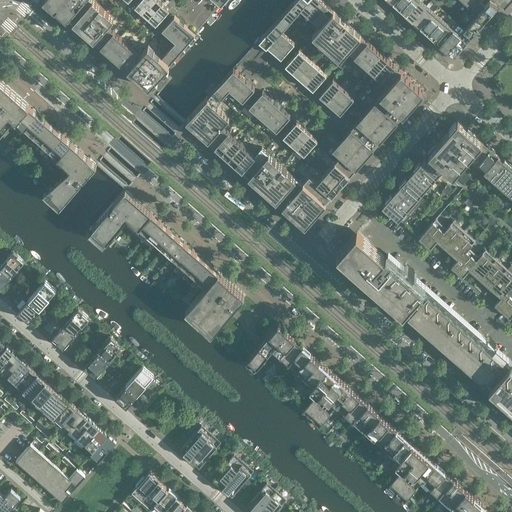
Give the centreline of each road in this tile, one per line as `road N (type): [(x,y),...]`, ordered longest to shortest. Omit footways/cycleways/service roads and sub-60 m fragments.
road 1 (secondary): [(0,47),(511,493)]
road 2 (secondary): [(306,261),(9,0)]
road 3 (residential): [(231,511),(0,308)]
road 4 (secondary): [(511,441),(306,261)]
road 5 (residential): [(352,207),(511,345)]
road 6 (residential): [(352,207),(456,88)]
road 7 (residential): [(456,88),(355,0)]
